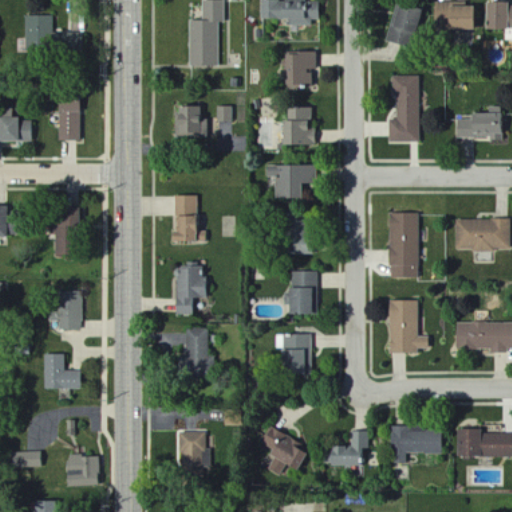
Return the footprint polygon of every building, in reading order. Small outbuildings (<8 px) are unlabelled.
[(190,21),(191,66),(220,66),(220,22),(226,22),(225,0),(204,0),(203,0),(203,20),(190,21)] [(261,0),(262,19),(289,19),(289,24),(319,24),(319,2),(307,1),(306,0),(261,0)] [(434,2),(434,28),(472,29),(472,3),(434,2)] [(486,30),(508,30),(507,2),(485,3),(486,30)] [(417,8),(394,5),(388,43),(411,47),(417,8)] [(54,16),(26,16),(27,45),(63,44),(63,54),(83,53),(83,35),(54,35),(54,16)] [(317,52),(283,53),(284,67),(278,67),(279,85),(312,84),(312,70),(318,70),(317,52)] [(422,142),(421,76),(395,77),(395,120),(390,120),(390,142),(422,142)] [(59,141),(80,141),(81,102),(60,102),(59,141)] [(219,122),(234,122),(235,107),(219,106),(219,122)] [(175,136),(194,136),(194,137),(210,137),(211,121),(202,121),(202,107),(176,107),(175,136)] [(312,107),(287,108),(288,120),(282,121),(283,146),(316,145),(316,129),(313,129),(312,107)] [(503,141),(503,114),(472,114),(472,120),(458,119),(458,137),(488,137),(488,140),(503,141)] [(32,119),(0,119),(0,141),(32,141),(32,119)] [(301,199),(300,184),(317,184),(316,165),(268,166),(268,178),(276,178),(277,200),(301,199)] [(198,196),(176,197),(176,232),(170,232),(171,242),(207,242),(207,231),(195,231),(195,214),(198,214),(198,196)] [(0,236),(8,236),(7,206),(0,206),(0,236)] [(79,208),(53,207),(52,255),(66,256),(66,233),(78,233),(79,208)] [(421,278),(419,214),(389,214),(391,278),(421,278)] [(511,220),(456,220),(456,250),(510,251),(511,220)] [(288,253),(309,254),(309,228),(288,227),(288,253)] [(206,266),(176,267),(178,315),(195,315),(195,299),(207,298),(206,266)] [(318,272),(293,272),(292,288),(289,288),(288,314),(318,314),(318,272)] [(82,330),(82,292),(59,292),(60,313),(50,313),(50,322),(58,322),(58,331),(82,330)] [(419,354),(419,349),(429,349),(429,337),(419,337),(420,301),(390,301),(389,353),(419,354)] [(491,352),(511,351),(511,323),(456,323),(456,349),(491,350),(491,352)] [(208,328),(187,329),(188,366),(209,366),(208,328)] [(313,374),(312,335),(284,335),(284,374),(313,374)] [(65,355),(45,355),(46,390),(82,389),(81,371),(66,372),(65,355)] [(294,471),(307,448),(270,427),(260,443),(271,450),(268,455),(294,471)] [(442,454),(442,429),(390,427),(389,464),(407,464),(407,454),(442,454)] [(367,465),(366,450),(370,450),(369,431),(351,432),(352,447),(328,448),(329,467),(367,465)] [(213,468),(212,449),(208,449),(207,432),(181,433),(182,470),(213,468)] [(511,457),(511,432),(457,432),(457,457),(511,457)] [(44,452),(13,453),(13,468),(45,468),(44,452)] [(99,456),(66,457),(68,487),(101,486),(99,456)] [(280,476),(286,466),(274,460),(268,470),(280,476)]
